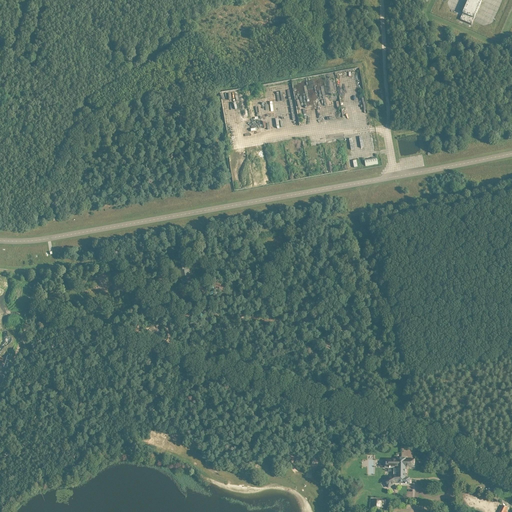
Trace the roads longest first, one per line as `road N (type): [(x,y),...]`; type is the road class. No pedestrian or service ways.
road 1 (unclassified): [(0,241),(394,176)]
road 2 (unclassified): [(381,0),(394,176)]
road 3 (unclassified): [(394,176),(511,153)]
